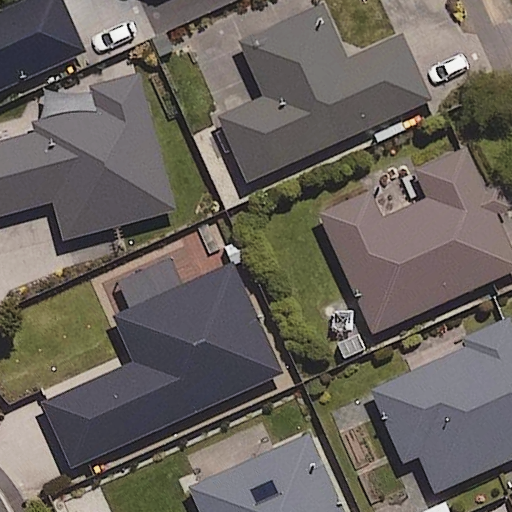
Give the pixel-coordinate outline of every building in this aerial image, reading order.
[(36,0),(0,16),(0,94),(87,56),(61,0),(36,0)] [(346,59),(324,10),(243,47),(267,98),(221,119),(252,187),(434,104),(402,34),(346,59)] [(146,73),(89,91),(96,114),(0,144),(0,221),(55,204),(69,247),(181,211),(152,122),(161,120),(146,73)] [(511,277),(511,247),(470,153),(419,176),(431,204),(387,223),(375,196),(324,219),(377,338),(511,277)] [(286,381),(237,270),(117,323),(137,369),(46,408),(74,473),(286,381)] [(511,328),(470,347),(472,352),(376,395),(408,469),(424,462),(439,497),(511,464),(511,328)] [(344,511),(311,438),(192,492),(201,511),(344,511)]
